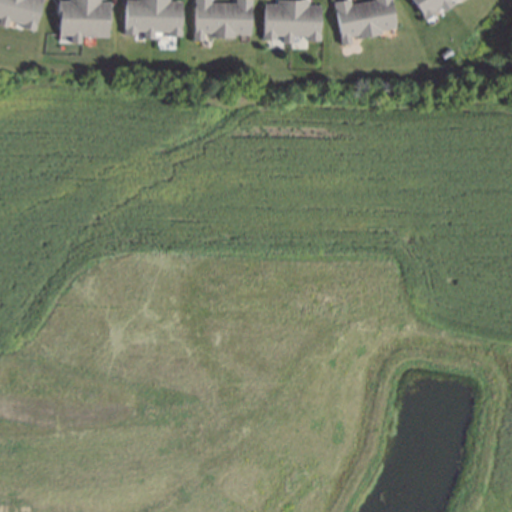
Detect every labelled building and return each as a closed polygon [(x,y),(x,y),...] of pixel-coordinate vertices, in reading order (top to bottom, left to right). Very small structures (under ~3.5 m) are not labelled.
[(0,0),(40,0),(33,31),(20,28),(21,24),(7,20),(6,27),(0,25),(0,0)] [(98,0),(98,2),(108,2),(108,20),(106,20),(106,36),(79,36),(79,42),(79,43),(69,43),(69,35),(56,35),(56,34),(57,0),(68,1),(68,0),(98,0)] [(166,0),(166,1),(179,2),(178,30),(180,30),(179,36),(166,36),(166,32),(151,31),(151,37),(142,37),(142,31),(135,31),(135,35),(123,34),(123,0),(166,0)] [(248,0),(248,34),(232,34),(232,38),(208,37),(208,34),(201,33),(201,40),(191,40),(191,0),(209,0),(209,3),(233,4),(233,0),(248,0)] [(305,0),(305,5),(318,5),(317,33),(318,33),(318,40),(318,41),(305,40),(305,36),(290,36),(290,43),(280,42),(281,36),(274,35),(274,39),(261,39),(263,4),(275,4),(275,0),(305,0)] [(389,0),(394,28),(379,31),(379,33),(356,38),(355,35),(348,37),(349,43),(339,45),(332,2),(334,2),(342,0),(348,0),(349,4),(372,0),(389,0)] [(446,0),(450,6),(441,11),(438,6),(432,10),(434,12),(422,19),(409,0),(446,0)]
